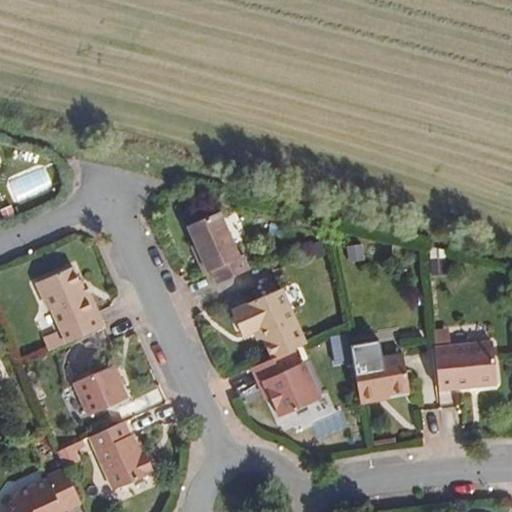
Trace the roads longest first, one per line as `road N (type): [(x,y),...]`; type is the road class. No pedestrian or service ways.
road 1 (residential): [(215,468),(102,214)]
road 2 (residential): [(511,468),(332,490),(290,505)]
